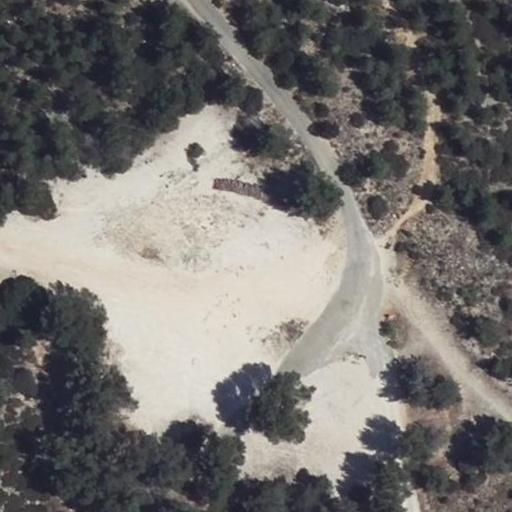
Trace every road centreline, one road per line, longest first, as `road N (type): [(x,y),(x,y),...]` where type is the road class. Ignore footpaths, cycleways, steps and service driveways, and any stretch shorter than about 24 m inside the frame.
road 1 (track): [(0,250),(182,282),(263,279),(366,253)]
road 2 (track): [(366,253),(345,306),(321,336),(183,471)]
road 3 (track): [(366,253),(417,511)]
road 4 (track): [(366,253),(511,409)]
